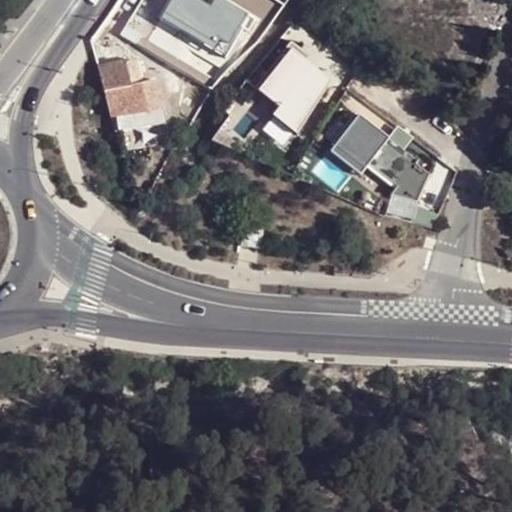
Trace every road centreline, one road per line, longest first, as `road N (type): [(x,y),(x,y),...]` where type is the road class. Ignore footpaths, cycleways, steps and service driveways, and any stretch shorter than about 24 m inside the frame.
road 1 (tertiary): [(130,316),(511,341)]
road 2 (primary): [(23,183),(23,116),(94,0)]
road 3 (tertiary): [(5,309),(130,316)]
